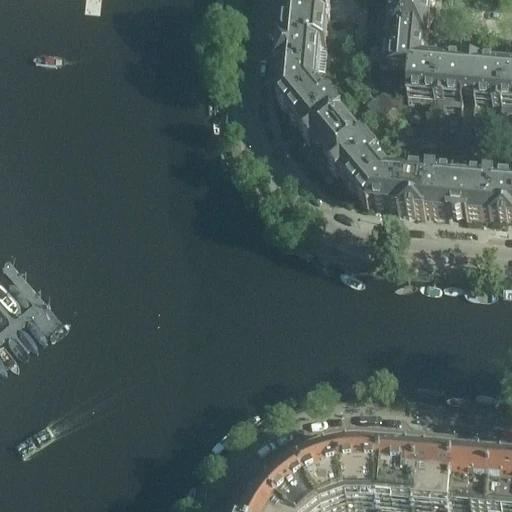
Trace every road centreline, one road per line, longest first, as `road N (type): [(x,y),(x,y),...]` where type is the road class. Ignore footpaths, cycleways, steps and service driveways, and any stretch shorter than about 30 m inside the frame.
road 1 (residential): [(511,254),(376,244),(306,208),(268,157),(250,106),(259,0)]
road 2 (residential): [(226,511),(255,472),(312,441),(511,446)]
